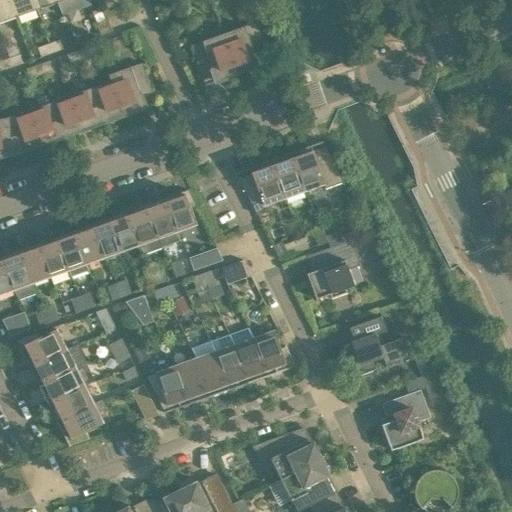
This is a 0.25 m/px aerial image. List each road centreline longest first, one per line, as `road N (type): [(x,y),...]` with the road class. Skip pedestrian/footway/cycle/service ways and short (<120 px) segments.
road 1 (residential): [(53,492),(330,391)]
road 2 (residential): [(330,391),(203,135)]
road 3 (unclassified): [(392,66),(511,310)]
road 4 (residential): [(203,135),(0,207)]
road 5 (residential): [(392,66),(203,135)]
road 6 (residential): [(203,135),(138,0)]
road 7 (residential): [(389,511),(330,391)]
road 8 (residential): [(392,66),(511,13)]
